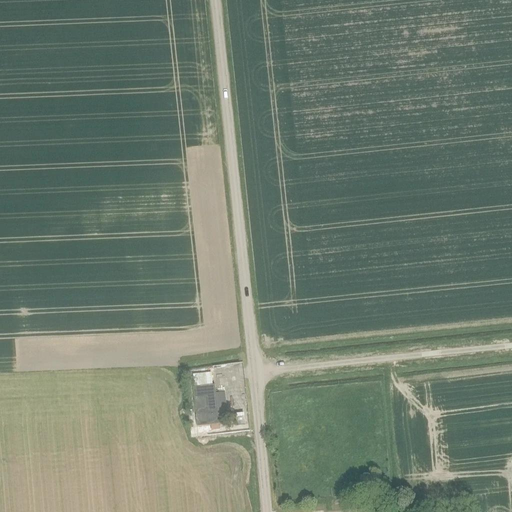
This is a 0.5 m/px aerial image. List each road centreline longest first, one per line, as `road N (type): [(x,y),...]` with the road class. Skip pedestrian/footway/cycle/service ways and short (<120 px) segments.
road 1 (tertiary): [(265,511),(216,0)]
road 2 (track): [(254,373),(511,346)]
